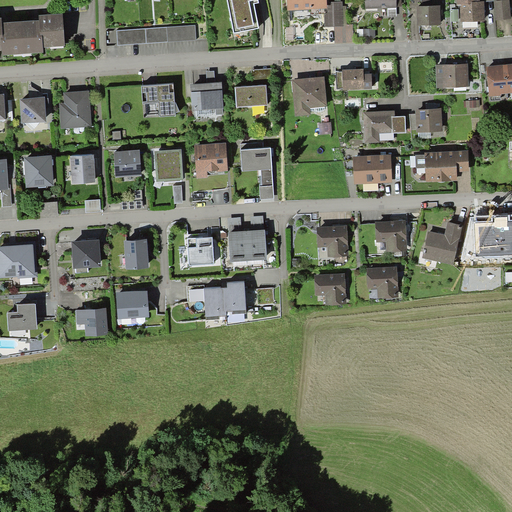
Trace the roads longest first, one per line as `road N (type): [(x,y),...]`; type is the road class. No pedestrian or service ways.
road 1 (residential): [(511,41),(329,46),(0,73)]
road 2 (residential): [(0,228),(511,198)]
